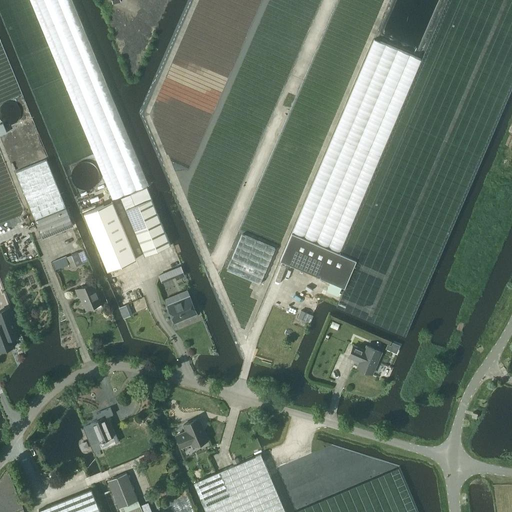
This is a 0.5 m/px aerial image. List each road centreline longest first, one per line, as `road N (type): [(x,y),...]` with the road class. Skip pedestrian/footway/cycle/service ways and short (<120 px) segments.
road 1 (unclassified): [(449,460),(181,380),(102,370),(51,395),(0,461)]
road 2 (track): [(249,356),(147,115),(197,0)]
road 3 (unclassified): [(449,460),(473,386),(511,325)]
